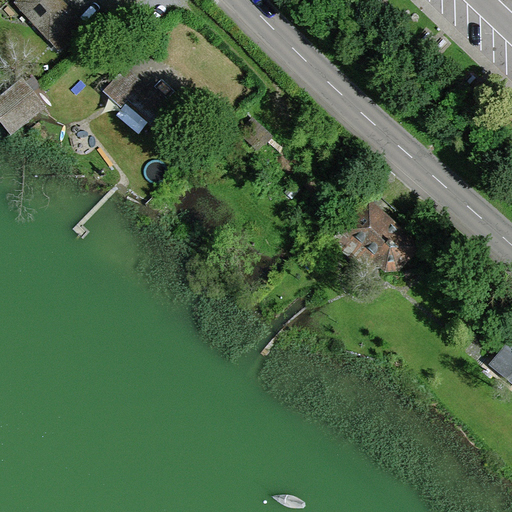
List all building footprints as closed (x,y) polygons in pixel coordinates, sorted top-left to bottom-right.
[(83,35),(50,0),(24,0),(11,12),(56,60),(83,35)] [(174,109),(119,67),(98,94),(144,129),(159,110),(185,130),(202,107),(185,94),(174,109)] [(43,113),(24,88),(0,105),(0,134),(6,142),(43,113)] [(417,245),(366,200),(338,233),(388,277),(417,245)] [(511,347),(494,372),(511,385),(511,347)]
